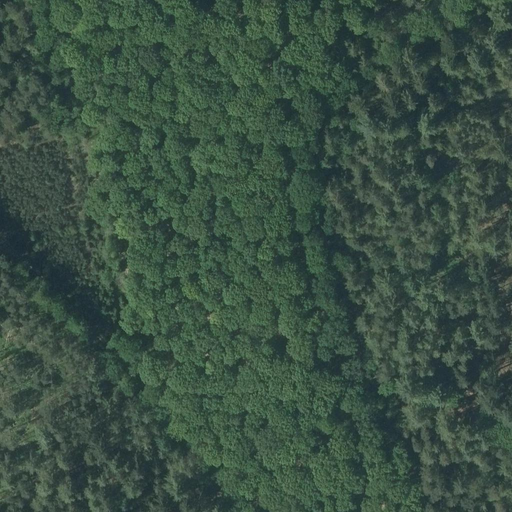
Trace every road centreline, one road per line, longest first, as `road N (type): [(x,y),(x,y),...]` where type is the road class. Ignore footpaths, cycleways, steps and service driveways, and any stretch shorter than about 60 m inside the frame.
road 1 (track): [(511,412),(373,377),(228,378),(125,360),(113,270),(49,0)]
road 2 (track): [(511,96),(328,101),(310,155),(309,190),(364,376)]
road 3 (track): [(0,235),(125,360)]
road 4 (track): [(363,511),(372,469),(364,376)]
